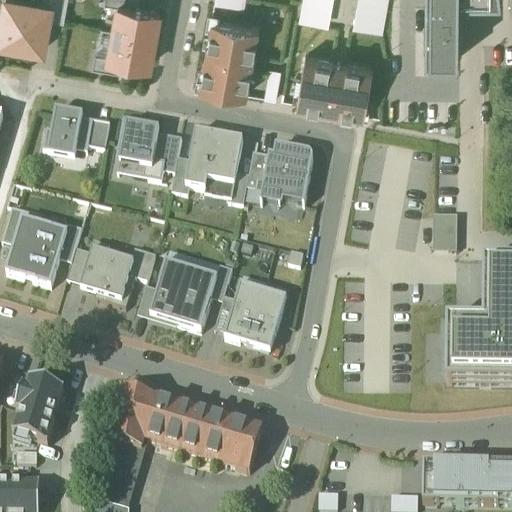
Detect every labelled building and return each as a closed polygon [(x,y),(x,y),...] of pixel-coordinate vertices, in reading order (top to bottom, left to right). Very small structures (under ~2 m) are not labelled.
[(52,0),(0,0),(0,39),(44,48),(52,0)] [(332,0),(302,0),(299,22),(328,27),(332,0)] [(388,0),(357,0),(353,29),(382,34),(388,0)] [(425,0),(424,58),(459,58),(459,0),(425,0)] [(158,14),(117,7),(108,56),(150,64),(158,14)] [(258,28),(210,20),(199,87),(247,95),(258,28)] [(372,68),(305,57),(297,105),(364,116),(372,68)] [(82,127),(55,123),(47,167),(75,172),(82,127)] [(161,135),(128,128),(119,179),(151,185),(161,135)] [(243,146),(196,137),(190,166),(187,186),(186,192),(189,193),(229,200),(233,201),(237,179),(243,146)] [(311,165),(275,159),(266,210),(302,216),(311,165)] [(175,184),(187,186),(190,166),(178,164),(175,184)] [(249,181),(237,179),(233,201),(229,200),(228,208),(244,211),(249,181)] [(186,192),(187,186),(175,184),(172,198),(188,201),(189,193),(186,192)] [(435,255),(459,255),(459,219),(435,219),(435,255)] [(69,238),(22,224),(5,280),(52,294),(69,238)] [(134,267),(92,255),(81,294),(96,299),(95,304),(126,313),(138,272),(133,270),(134,267)] [(511,265),(483,265),(482,326),(466,325),(449,325),(449,387),(511,388),(511,265)] [(218,283),(166,267),(149,322),(202,338),(218,283)] [(286,303),(240,290),(223,344),(270,358),(286,303)] [(64,395),(30,386),(28,393),(23,391),(16,415),(21,416),(13,441),(48,451),(64,395)] [(263,433),(154,401),(153,403),(119,392),(106,445),(110,446),(145,456),(147,449),(250,480),(256,454),(263,433)] [(125,511),(145,456),(110,446),(97,506),(116,511),(125,511)] [(0,511),(46,511),(48,468),(39,468),(40,457),(18,456),(18,474),(0,472),(0,511)] [(511,462),(420,461),(420,503),(511,504),(511,462)] [(334,511),(340,511),(340,499),(322,500),(322,511),(334,511)]
